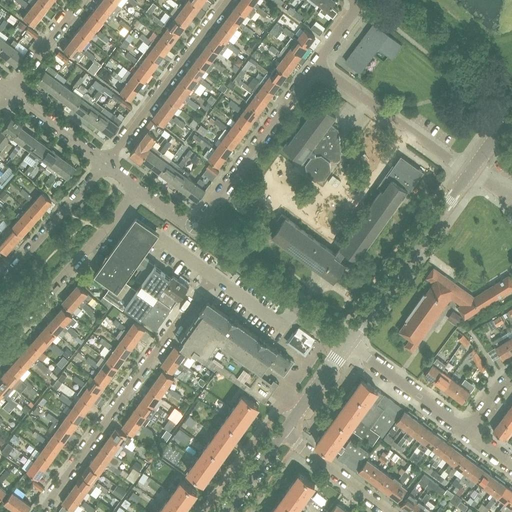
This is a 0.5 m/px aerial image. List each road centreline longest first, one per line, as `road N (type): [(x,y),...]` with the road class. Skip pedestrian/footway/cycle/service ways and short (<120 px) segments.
road 1 (residential): [(212,275),(41,511)]
road 2 (residential): [(191,229),(315,62)]
road 3 (tertiary): [(347,342),(468,174)]
road 4 (residential): [(105,164),(228,0)]
road 5 (residential): [(468,174),(315,62)]
road 6 (residential): [(0,346),(114,216)]
road 7 (residential): [(105,164),(0,282)]
road 8 (residential): [(466,431),(347,342)]
road 9 (residential): [(388,511),(282,430)]
road 10 (unclassified): [(296,307),(191,229)]
